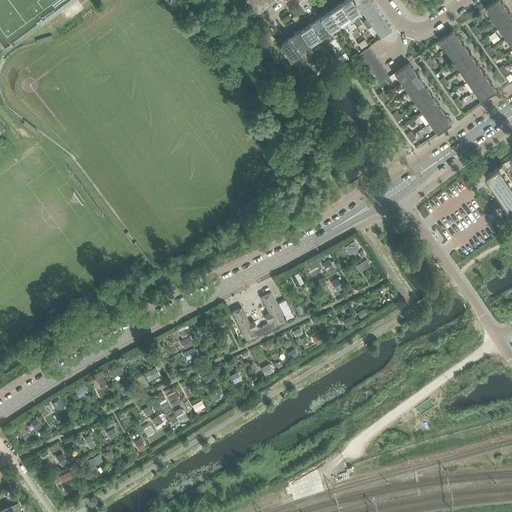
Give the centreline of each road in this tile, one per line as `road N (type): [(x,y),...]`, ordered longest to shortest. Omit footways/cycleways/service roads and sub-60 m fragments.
road 1 (tertiary): [(0,412),(89,355),(331,229)]
road 2 (residential): [(497,339),(397,196)]
